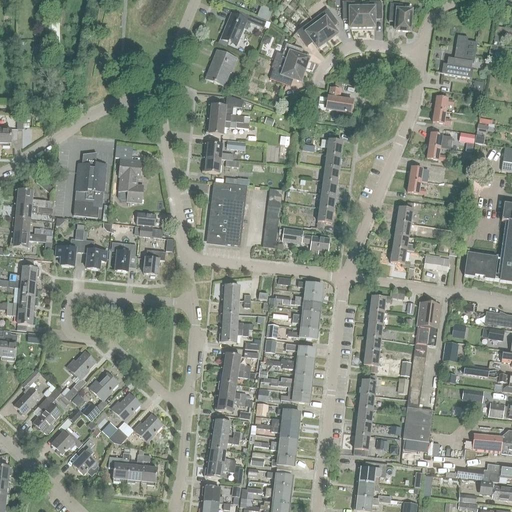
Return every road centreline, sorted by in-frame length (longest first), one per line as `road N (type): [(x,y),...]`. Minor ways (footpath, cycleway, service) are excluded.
road 1 (residential): [(192,305),(80,293),(66,316),(72,337),(107,341),(187,412)]
road 2 (residential): [(344,277),(414,105),(422,51)]
road 3 (residential): [(317,511),(344,277)]
road 4 (residential): [(0,173),(90,116),(158,93)]
road 5 (residential): [(511,304),(344,277)]
road 6 (residential): [(186,259),(158,93)]
road 7 (residential): [(344,277),(186,259)]
road 8 (residential): [(422,51),(355,45),(328,60),(313,85)]
road 9 (residential): [(422,51),(443,6),(511,7)]
